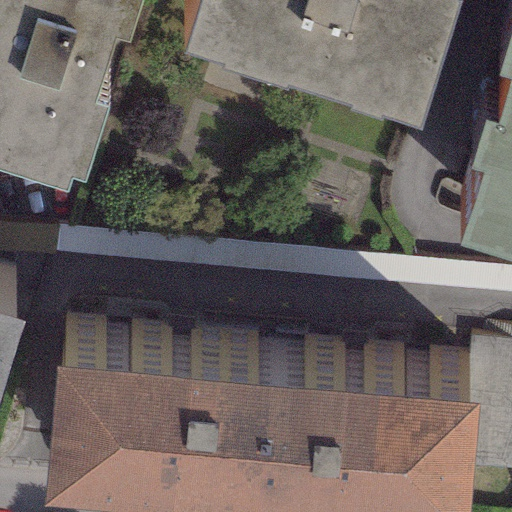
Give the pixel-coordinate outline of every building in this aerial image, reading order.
[(0,0),(0,172),(63,192),(68,178),(83,183),(107,109),(91,104),(111,40),(128,45),(142,0),(0,0)] [(456,0),(197,0),(181,55),(416,129),(456,0)] [(480,174),(457,245),(511,261),(511,29),(496,78),(509,82),(495,127),(482,122),(467,170),(480,174)] [(0,398),(24,326),(0,317),(0,398)] [(111,511),(253,511),(265,384),(55,364),(42,506),(111,511)] [(265,384),(253,511),(466,511),(476,404),(265,384)]
